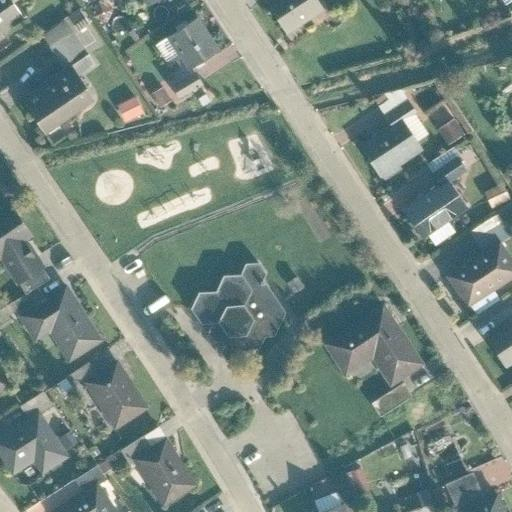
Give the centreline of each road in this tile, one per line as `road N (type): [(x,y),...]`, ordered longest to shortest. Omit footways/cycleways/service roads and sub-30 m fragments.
road 1 (residential): [(511,430),(223,0)]
road 2 (residential): [(251,511),(0,123)]
